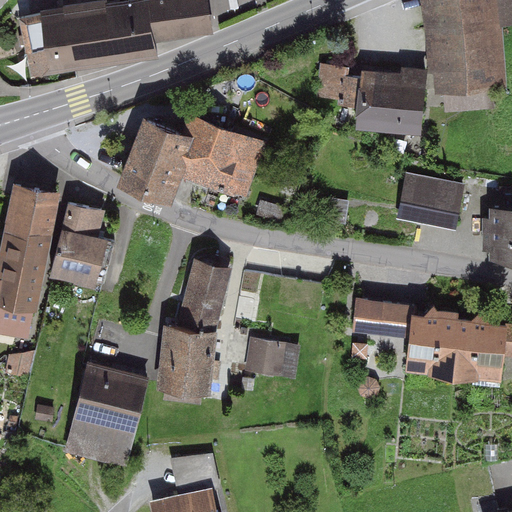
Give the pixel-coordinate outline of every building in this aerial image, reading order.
[(108,0),(36,13),(46,71),(157,54),(155,43),(215,28),(211,0),(108,0)] [(511,0),(427,0),(436,75),(501,67),(496,23),(511,21),(511,0)] [(399,68),(354,63),(347,123),(421,131),(428,64),(400,61),(399,68)] [(178,126),(135,112),(111,182),(166,201),(175,173),(249,198),(270,136),(184,107),(178,126)] [(463,183),(426,177),(419,221),(456,227),(463,183)] [(53,193),(9,187),(0,260),(0,328),(28,332),(30,311),(38,312),(53,193)] [(105,208),(66,202),(54,277),(112,287),(119,242),(100,239),(105,208)] [(511,204),(481,204),(483,256),(511,264),(511,204)] [(229,264),(189,257),(178,327),(217,332),(229,264)] [(406,302),(354,297),(351,332),(402,337),(405,311),(406,302)] [(503,320),(405,311),(402,337),(399,372),(497,381),(503,320)] [(178,327),(161,326),(156,387),(210,392),(217,332),(178,327)] [(298,375),(305,339),(254,330),(248,366),(298,375)] [(154,377),(88,361),(71,430),(137,446),(154,377)] [(219,511),(211,471),(135,489),(139,511),(219,511)] [(511,511),(511,502),(479,509),(480,511),(511,511)]
